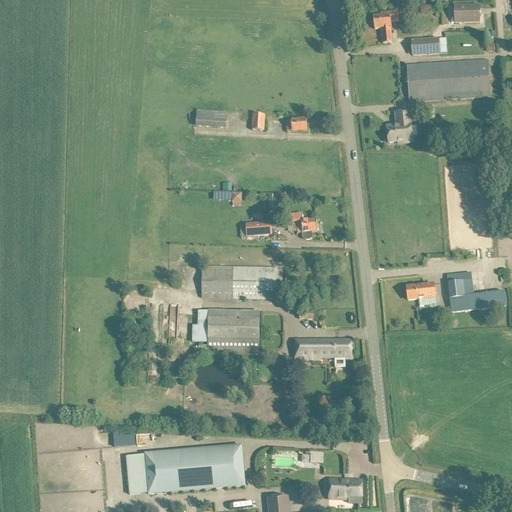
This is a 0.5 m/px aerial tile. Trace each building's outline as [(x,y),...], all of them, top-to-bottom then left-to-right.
[(482,22),(481,9),(481,4),(454,6),(455,11),(456,24),(482,22)] [(398,11),(391,12),(381,13),(381,16),(373,17),(375,30),(381,29),(383,44),(392,43),(391,33),(390,28),(391,28),(391,23),(399,22),(398,11)] [(447,39),(439,39),(412,41),(413,56),(448,54),(447,39)] [(487,40),(487,52),(495,52),(494,40),(487,40)] [(489,60),(417,65),(407,66),(410,103),(491,98),(489,60)] [(227,112),(198,110),(197,127),(226,129),(227,112)] [(413,111),(405,112),(395,113),(397,127),(387,128),(389,144),(403,142),(404,144),(414,143),(411,125),(410,125),(410,120),(414,120),(413,111)] [(242,119),(242,130),(264,132),(266,115),(253,114),(253,120),(242,119)] [(306,119),(296,120),(290,121),(286,121),(287,132),(291,132),(292,133),(307,131),(306,119)] [(231,193),(230,206),(241,206),(241,193),(231,193)] [(303,214),(293,215),(290,215),(286,215),(287,226),(291,226),(291,227),(297,226),(298,234),(303,233),(303,238),(304,239),(306,240),(310,240),(312,239),(312,237),(312,233),(318,232),(317,220),(303,221),(303,214)] [(247,225),(247,226),(241,226),(241,235),(248,235),(248,237),(272,235),(271,223),(247,225)] [(277,269),(202,267),(202,299),(276,300),(277,269)] [(452,312),(476,309),(501,306),(507,305),(505,292),(474,296),(471,272),(448,275),(452,312)] [(436,301),(435,285),(407,288),(409,304),(419,303),(419,308),(436,307),(435,301),(436,301)] [(299,319),(320,319),(320,312),(299,311),(299,319)] [(259,356),(260,313),(251,313),(251,322),(209,322),(209,343),(208,355),(211,355),(218,355),(259,356)] [(352,341),(342,341),(295,341),(295,360),(321,360),(321,358),(353,358),(352,341)] [(135,446),(135,435),(121,435),(121,433),(113,433),(113,447),(135,446)] [(242,445),(145,454),(149,495),(246,487),(242,445)] [(306,452),(306,455),(310,455),(310,464),(324,465),(324,452),(310,452),(306,452)] [(362,481),(330,481),(330,500),(347,500),(347,504),(362,504),(362,481)] [(290,511),(289,497),(268,499),(268,511),(290,511)]
